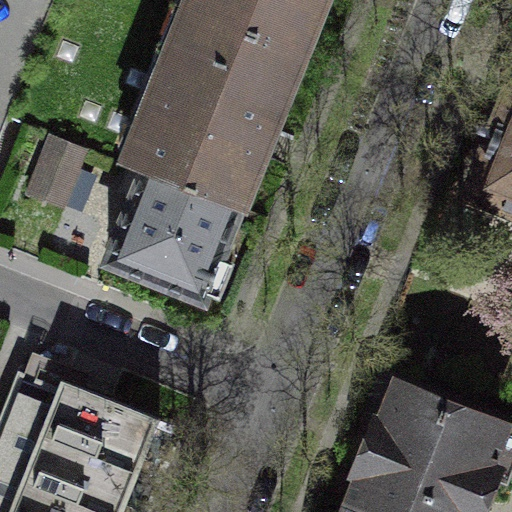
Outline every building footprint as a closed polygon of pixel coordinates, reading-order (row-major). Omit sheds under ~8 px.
[(192,0),(189,8),(301,53),(321,0),(192,0)] [(301,53),(189,8),(127,165),(143,171),(238,209),(260,155),(263,156),(268,143),(273,130),(270,129),(301,53)] [(492,142),(473,192),(511,207),(511,93),(492,142)] [(83,147),(53,135),(31,191),(46,197),(61,203),(83,147)] [(222,249),(238,209),(143,171),(137,185),(107,261),(203,299),(223,250),(222,249)] [(59,389),(20,373),(0,421),(0,511),(119,511),(157,419),(62,381),(59,389)] [(351,506),(365,511),(475,511),(491,473),(504,479),(511,459),(511,432),(500,428),(500,427),(399,387),(383,426),(379,424),(369,447),(360,471),(365,473),(351,506)]
